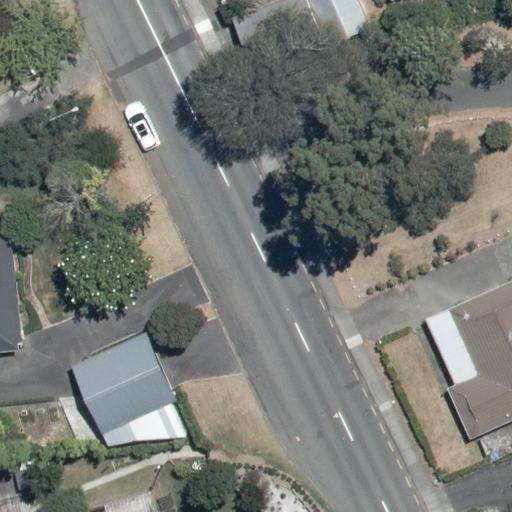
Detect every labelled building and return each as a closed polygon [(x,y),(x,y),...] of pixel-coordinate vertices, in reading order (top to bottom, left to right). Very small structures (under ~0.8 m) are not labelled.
[(282,0),(240,15),(262,80),(377,41),(363,0),(399,0),(400,0),(399,0),(282,0)] [(25,310),(18,230),(0,231),(0,358),(8,358),(7,348),(27,346),(25,327),(40,325),(39,309),(25,310)] [(511,284),(431,315),(458,386),(453,387),(478,456),(511,443),(511,284)] [(156,329),(78,365),(127,473),(196,442),(179,404),(188,399),(156,329)] [(110,511),(157,511),(153,493),(109,503),(110,511)]
